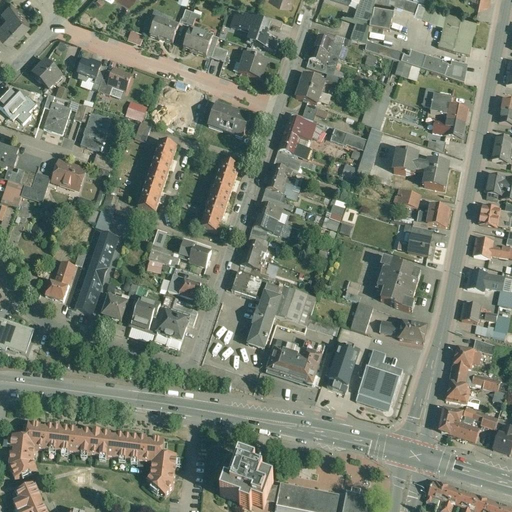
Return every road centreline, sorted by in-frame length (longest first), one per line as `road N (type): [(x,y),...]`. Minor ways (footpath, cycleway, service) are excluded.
road 1 (residential): [(0,259),(12,291),(56,327),(183,367),(275,109)]
road 2 (tertiary): [(506,0),(413,455)]
road 3 (secondary): [(0,380),(198,408),(413,455)]
road 4 (residential): [(58,19),(75,35),(275,109)]
